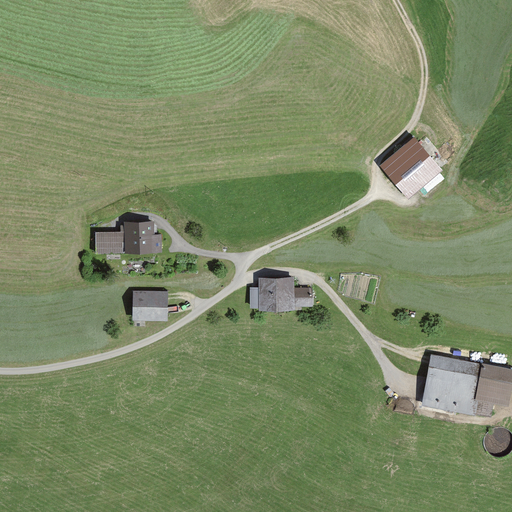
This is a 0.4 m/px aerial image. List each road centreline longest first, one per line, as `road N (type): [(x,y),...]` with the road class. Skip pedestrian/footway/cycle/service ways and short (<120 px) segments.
road 1 (track): [(417,39),(425,66),(420,106),(381,155),(377,190),(245,259)]
road 2 (unclassified): [(245,259),(239,280),(132,346),(40,370),(0,371)]
